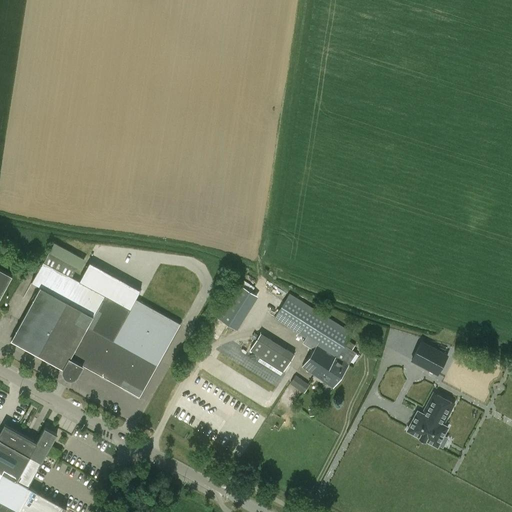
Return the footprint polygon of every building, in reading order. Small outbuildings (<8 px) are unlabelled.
[(130,309),(105,295),(79,281),(89,262),(54,243),(43,262),(43,261),(31,283),(40,288),(11,339),(63,368),(63,369),(63,371),(63,373),(64,375),(65,376),(69,378),(71,378),(73,378),(75,377),(76,376),(81,367),(82,367),(82,365),(139,397),(180,323),(135,298),(130,309)] [(0,297),(12,276),(0,269),(0,297)] [(237,329),(258,296),(237,283),(216,316),(237,329)] [(355,345),(347,339),(352,332),(354,329),(350,327),(348,325),(346,328),(328,317),(289,293),(274,318),(316,345),(301,367),(321,379),(333,388),(348,365),(357,352),(352,349),(355,345)] [(260,333),(250,350),(284,371),(294,354),(260,333)] [(438,365),(443,345),(415,338),(410,358),(438,365)] [(377,356),(382,345),(379,343),(374,355),(377,356)] [(289,383),(304,393),(310,385),(295,375),(289,383)] [(448,438),(443,436),(448,427),(443,424),(454,404),(434,392),(422,413),(418,411),(407,431),(419,438),(418,439),(424,442),(425,441),(437,448),(437,447),(438,447),(439,446),(443,448),(448,438)] [(0,511),(61,511),(64,507),(66,508),(66,507),(28,486),(41,462),(56,434),(44,428),(35,444),(4,426),(0,433),(0,511)]
